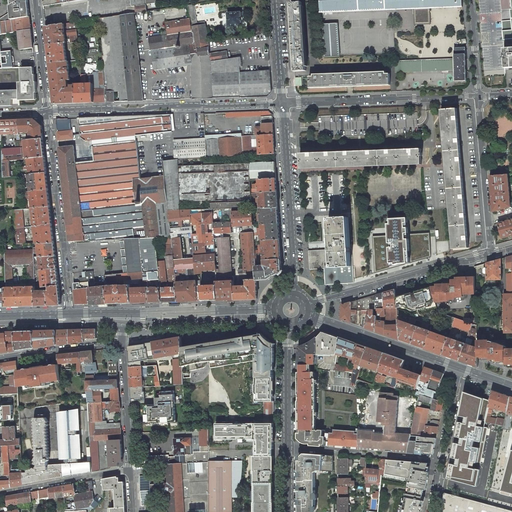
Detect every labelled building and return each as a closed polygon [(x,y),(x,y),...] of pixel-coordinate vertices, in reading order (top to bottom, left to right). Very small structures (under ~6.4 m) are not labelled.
[(26,3),(28,2),(27,0),(18,0),(17,0),(9,0),(10,5),(9,5),(10,12),(0,18),(0,21),(28,17),(27,11),(28,11),(28,10),(29,10),(29,9),(28,9),(28,8),(27,8),(26,8),(26,3)] [(42,0),(43,6),(82,0),(130,0),(132,6),(135,6),(136,13),(143,12),(147,11),(146,4),(145,0),(42,0)] [(462,0),(353,0),(321,1),(321,13),(414,9),(415,25),(430,24),(430,8),(462,7),(462,0)] [(511,0),(510,0),(511,10),(510,10),(511,20),(511,28),(503,29),(503,39),(511,38),(511,0)] [(302,2),(290,3),(295,71),(306,71),(306,67),(307,67),(307,56),(305,56),(305,50),(304,50),(303,23),(303,17),(304,17),(304,6),(302,6),(302,2)] [(194,4),(188,5),(189,16),(196,15),(194,4)] [(93,74),(94,102),(115,102),(114,91),(119,91),(120,101),(143,101),(134,18),(143,16),(143,12),(136,13),(100,18),(104,55),(102,55),(104,72),(93,73),(93,74)] [(241,12),(227,13),(228,27),(242,26),(241,12)] [(0,34),(19,32),(31,30),(29,17),(28,17),(0,21),(0,34)] [(161,32),(161,36),(163,48),(166,68),(191,65),(192,99),(267,96),(271,91),(270,76),(268,72),(264,71),(240,73),(239,67),(242,67),(241,57),(265,54),(265,61),(269,61),(268,46),(239,50),(230,51),(231,58),(228,59),(227,52),(210,54),(208,41),(205,25),(191,27),(190,19),(166,22),(167,31),(161,32)] [(503,29),(511,28),(511,20),(502,21),(503,29)] [(76,22),(46,27),(48,45),(66,43),(66,36),(70,35),(71,43),(79,42),(76,22)] [(338,23),(322,24),(324,57),(340,56),(338,23)] [(33,48),(31,30),(19,32),(21,50),(33,48)] [(161,36),(149,38),(151,50),(152,50),(163,48),(161,36)] [(0,68),(13,68),(12,63),(14,61),(13,57),(11,55),(11,51),(1,52),(0,37),(0,68)] [(66,50),(66,48),(70,47),(71,50),(79,49),(79,42),(71,43),(66,43),(48,45),(49,63),(67,61),(66,51),(66,50)] [(163,48),(152,50),(155,70),(166,68),(163,48)] [(454,59),(395,61),(395,72),(455,70),(455,81),(467,81),(466,69),(466,60),(466,54),(465,48),(454,48),(454,54),(454,59)] [(67,61),(49,63),(52,82),(68,80),(70,79),(68,61),(67,61)] [(99,64),(84,65),(85,72),(100,71),(99,64)] [(0,106),(12,106),(12,99),(36,98),(36,93),(37,93),(36,82),(34,82),(34,67),(21,68),(21,82),(18,82),(19,90),(0,90),(0,106)] [(94,102),(93,74),(82,75),(82,79),(86,79),(87,84),(83,84),(83,82),(82,82),(82,84),(75,84),(75,85),(76,103),(94,102)] [(313,76),(309,77),(310,88),(347,87),(353,87),(390,85),(390,74),(386,74),(313,76)] [(68,80),(52,82),(54,104),(76,103),(75,85),(71,85),(71,86),(71,87),(69,88),(68,80)] [(443,110),(441,110),(453,249),(455,249),(468,248),(457,109),(443,110)] [(318,116),(319,138),(421,134),(421,136),(424,135),(423,128),(418,129),(417,112),(318,116)] [(173,131),(171,114),(79,118),(81,137),(85,141),(135,135),(173,131)] [(67,131),(65,118),(56,119),(57,132),(67,131)] [(14,141),(15,149),(2,150),(2,161),(9,161),(23,160),(22,154),(21,143),(20,132),(19,120),(1,121),(2,134),(16,134),(16,140),(14,141)] [(34,120),(19,120),(20,132),(30,131),(31,139),(32,139),(33,139),(43,138),(41,126),(41,125),(39,125),(35,122),(35,120),(34,120)] [(255,127),(256,135),(256,136),(257,136),(258,135),(263,135),(274,134),(273,123),(262,123),(262,125),(256,125),(256,127),(255,127)] [(67,131),(57,132),(58,140),(73,138),(72,130),(67,131)] [(207,158),(243,156),(242,136),(242,133),(205,135),(205,138),(207,158)] [(257,138),(257,136),(256,136),(256,135),(250,136),(242,136),(243,156),(252,155),(259,155),(275,154),(274,134),(263,135),(258,135),(259,148),(251,148),(251,139),(257,138)] [(27,154),(27,159),(29,159),(28,159),(45,157),(43,138),(33,139),(23,140),(21,143),(22,154),(27,154)] [(179,160),(207,158),(205,138),(174,140),(175,159),(175,160),(179,159),(179,160)] [(59,148),(66,219),(94,216),(93,209),(137,204),(134,180),(140,179),(140,178),(136,141),(92,146),(94,161),(75,163),(74,146),(59,148)] [(421,149),(300,153),(301,167),(301,169),(421,164),(421,163),(421,156),(422,156),(422,153),(421,153),(421,149)] [(30,174),(47,173),(45,157),(28,159),(29,159),(30,174)] [(164,176),(140,178),(140,179),(134,180),(137,204),(137,205),(143,205),(147,239),(155,238),(171,237),(169,211),(180,210),(179,166),(179,160),(179,159),(175,160),(162,161),(164,176)] [(9,161),(2,161),(3,178),(11,177),(9,161)] [(259,179),(276,178),(275,162),(179,166),(180,210),(212,209),(232,208),(252,208),(251,193),(251,189),(250,180),(259,180),(259,179)] [(25,183),(26,192),(31,192),(48,190),(47,173),(30,174),(29,174),(30,182),(25,183)] [(511,207),(508,174),(490,176),(493,212),(511,207)] [(259,188),(260,193),(277,192),(276,178),(259,179),(259,180),(259,184),(252,184),(252,189),(259,188)] [(33,208),(50,206),(48,190),(31,192),(31,196),(26,196),(26,201),(32,200),(33,208)] [(260,193),(261,208),(278,207),(277,192),(260,193)] [(137,205),(137,204),(93,209),(94,216),(66,219),(69,241),(101,241),(125,239),(128,273),(143,271),(159,270),(158,262),(155,238),(147,239),(143,205),(137,205)] [(52,224),(50,206),(33,208),(35,226),(52,224)] [(262,221),(262,224),(279,224),(278,207),(261,208),(262,213),(257,214),(258,221),(262,221)] [(233,226),(253,225),(254,225),(253,210),(232,212),(232,208),(212,209),(216,269),(216,272),(217,286),(217,285),(217,300),(235,300),(234,286),(234,276),(232,276),(229,237),(223,238),(223,235),(221,235),(221,233),(232,233),(231,222),(225,222),(225,221),(221,221),(221,223),(220,223),(220,218),(233,217),(233,226)] [(14,210),(16,228),(24,228),(22,209),(14,210)] [(175,270),(178,269),(187,269),(195,268),(195,270),(216,269),(212,209),(180,210),(169,211),(171,237),(171,240),(175,270)] [(337,218),(329,218),(330,239),(331,249),(309,251),(310,269),(324,269),(325,285),(354,283),(352,248),(350,248),(348,217),(340,217),(340,219),(339,219),(339,217),(338,217),(338,219),(337,219),(337,218)] [(389,235),(373,236),(375,273),(387,270),(391,268),(395,267),(395,265),(397,265),(399,265),(399,266),(408,263),(410,263),(422,260),(425,258),(431,257),(430,237),(430,233),(409,234),(408,218),(388,219),(389,235)] [(502,238),(511,235),(511,219),(498,223),(502,238)] [(54,243),(52,224),(35,226),(37,244),(38,244),(54,243)] [(263,235),(263,241),(280,239),(279,224),(262,224),(262,228),(258,228),(257,225),(254,225),(253,225),(254,229),(254,233),(258,233),(258,235),(263,235)] [(26,244),(24,228),(16,228),(17,244),(18,244),(26,244)] [(238,274),(256,273),(256,267),(256,264),(256,261),(255,251),(255,241),(254,233),(254,229),(247,229),(247,232),(244,233),(247,269),(238,269),(238,274)] [(281,259),(280,239),(263,241),(263,245),(259,245),(260,251),(255,251),(256,261),(281,259)] [(175,275),(175,270),(172,245),(171,240),(168,240),(169,245),(165,246),(170,287),(167,287),(167,284),(160,284),(162,302),(178,301),(175,275)] [(39,253),(40,257),(56,256),(54,243),(38,244),(38,248),(34,248),(34,249),(34,254),(39,253)] [(18,249),(18,244),(17,244),(5,244),(6,283),(10,283),(13,282),(13,268),(23,268),(24,282),(35,282),(35,271),(35,260),(34,257),(34,254),(34,249),(18,249)] [(40,260),(41,270),(57,269),(56,256),(40,257),(40,260)] [(281,259),(256,261),(256,264),(258,263),(259,263),(259,262),(264,262),(264,266),(256,267),(256,273),(256,279),(256,280),(257,280),(268,279),(272,276),(276,275),(279,274),(282,270),(281,259)] [(501,259),(487,263),(487,268),(485,268),(484,269),(484,273),(485,273),(487,273),(487,284),(493,284),(493,280),(496,280),(502,280),(501,259)] [(188,279),(187,279),(187,281),(196,281),(196,275),(196,274),(195,270),(195,268),(187,269),(188,279)] [(49,286),(59,285),(57,269),(41,270),(43,286),(43,287),(49,287),(49,286)] [(187,269),(178,269),(178,273),(182,273),(183,277),(187,279),(188,279),(187,269)] [(159,270),(143,271),(144,278),(144,280),(148,280),(148,288),(148,302),(162,302),(160,284),(160,282),(159,270)] [(79,278),(79,283),(88,282),(94,282),(93,271),(85,272),(85,277),(79,278)] [(148,288),(144,288),(142,288),(142,284),(141,284),(141,282),(140,282),(139,279),(144,278),(143,271),(128,273),(131,303),(148,302),(148,288)] [(128,273),(105,275),(105,282),(108,304),(131,303),(128,273)] [(201,293),(197,293),(196,281),(187,281),(180,282),(179,274),(175,275),(178,301),(202,301),(201,293)] [(476,293),(475,276),(467,276),(468,278),(460,279),(460,281),(455,281),(452,281),(452,283),(444,283),(444,285),(436,285),(436,287),(431,287),(434,300),(456,299),(456,297),(463,297),(463,294),(476,293)] [(234,286),(235,300),(257,299),(257,280),(256,280),(256,279),(247,279),(247,285),(244,285),(244,286),(234,286)] [(79,283),(73,283),(74,289),(76,305),(90,304),(89,288),(89,285),(88,282),(79,283)] [(96,282),(96,287),(89,288),(90,304),(108,304),(105,282),(96,282)] [(48,291),(48,306),(61,305),(59,285),(49,286),(49,287),(50,291),(48,291)] [(201,286),(200,286),(201,293),(202,301),(217,300),(217,285),(217,286),(201,286)] [(36,306),(48,306),(48,291),(40,291),(39,289),(43,289),(43,287),(43,286),(40,286),(36,287),(36,291),(35,291),(36,306)] [(35,291),(36,291),(36,287),(11,288),(6,288),(7,307),(36,306),(35,291)] [(402,295),(396,297),(397,308),(407,305),(408,308),(414,310),(427,307),(428,307),(427,305),(430,304),(430,303),(433,301),(433,300),(434,300),(431,287),(415,291),(416,293),(404,296),(402,296),(402,295)] [(385,320),(391,320),(391,315),(394,315),(394,320),(398,320),(398,315),(397,308),(396,297),(395,290),(387,292),(384,293),(384,306),(384,309),(385,317),(385,320)] [(384,293),(376,295),(376,306),(384,306),(384,293)] [(499,316),(499,333),(511,332),(511,294),(507,294),(499,294),(499,311),(499,316)] [(357,310),(357,311),(362,311),(370,310),(374,310),(376,309),(376,306),(376,295),(358,300),(357,310)] [(357,315),(357,311),(357,310),(358,300),(352,302),(341,305),(341,319),(352,323),(356,325),(357,315)] [(375,331),(384,334),(385,325),(385,322),(383,322),(383,321),(382,321),(382,319),(381,319),(381,317),(385,317),(384,309),(376,309),(376,316),(375,331)] [(363,319),(361,326),(365,328),(375,331),(376,316),(374,315),(374,310),(370,310),(362,311),(361,314),(370,314),(370,315),(367,315),(366,319),(363,319)] [(438,312),(436,318),(453,324),(455,318),(438,312)] [(398,320),(398,326),(400,340),(412,344),(418,327),(414,325),(416,320),(411,318),(409,323),(401,321),(401,315),(398,315),(398,320)] [(452,326),(470,332),(471,328),(472,324),(455,318),(453,324),(452,326)] [(422,328),(418,327),(412,344),(425,348),(431,331),(427,330),(429,324),(424,322),(422,328)] [(398,326),(385,325),(384,334),(400,340),(398,326)] [(468,336),(477,340),(477,330),(471,328),(470,332),(468,336)] [(84,342),(84,329),(69,330),(70,343),(84,342)] [(97,340),(96,329),(84,329),(84,342),(97,340)] [(57,330),(34,331),(35,348),(58,345),(57,330)] [(70,343),(69,330),(57,330),(58,345),(70,343)] [(34,331),(15,332),(16,340),(16,343),(17,350),(35,348),(34,331)] [(317,337),(317,354),(337,354),(339,337),(322,331),(317,337)] [(425,348),(442,354),(448,337),(431,331),(425,348)] [(16,340),(15,332),(0,332),(0,353),(17,350),(16,343),(7,344),(6,341),(16,340)] [(182,354),(183,374),(190,373),(190,371),(204,368),(205,367),(206,366),(205,361),(209,361),(210,368),(256,360),(256,377),(263,377),(263,338),(261,338),(261,336),(261,334),(248,336),(209,343),(208,344),(207,345),(207,346),(207,347),(203,348),(203,347),(202,346),(202,345),(201,345),(200,345),(182,348),(182,354)] [(263,377),(273,377),(273,346),(273,344),(272,344),(270,342),(269,341),(268,339),(265,337),(264,335),(263,334),(263,338),(263,377)] [(182,354),(182,348),(181,337),(152,342),(155,358),(174,355),(182,354)] [(304,345),(298,347),(298,364),(309,364),(314,364),(314,354),(317,354),(317,337),(313,340),(310,342),(307,344),(304,345)] [(354,364),(354,362),(357,343),(339,337),(337,354),(350,358),(349,363),(351,363),(354,364)] [(453,339),(448,337),(442,354),(459,360),(465,343),(453,339)] [(459,360),(478,367),(478,356),(477,348),(471,345),(472,340),(467,338),(465,343),(459,360)] [(509,367),(511,367),(511,349),(505,349),(505,346),(491,341),(489,341),(489,340),(477,341),(477,348),(478,356),(481,356),(481,357),(486,357),(486,359),(489,359),(489,360),(497,363),(505,363),(505,366),(509,367)] [(139,345),(128,346),(129,367),(142,366),(154,366),(157,365),(156,363),(155,358),(152,342),(138,344),(139,345)] [(354,362),(362,365),(368,347),(357,343),(354,362)] [(362,365),(379,371),(385,353),(368,347),(362,365)] [(81,352),(81,361),(86,361),(86,364),(93,363),(92,351),(85,352),(81,352)] [(77,363),(78,372),(81,372),(81,361),(81,352),(58,355),(59,364),(77,363)] [(385,353),(379,371),(384,372),(395,376),(399,378),(402,369),(405,360),(385,353)] [(183,374),(182,354),(174,355),(174,358),(173,358),(173,359),(175,359),(176,385),(183,384),(183,379),(183,374)] [(17,369),(17,361),(0,363),(1,368),(5,368),(5,370),(17,369)] [(117,361),(108,362),(109,375),(118,374),(117,361)] [(170,380),(172,380),(170,365),(163,366),(161,366),(160,364),(160,363),(156,363),(157,365),(158,376),(160,386),(171,385),(170,380)] [(61,380),(59,364),(17,370),(18,375),(18,384),(18,386),(18,387),(27,386),(32,385),(33,388),(44,386),(44,383),(54,382),(61,380)] [(304,443),(306,443),(310,443),(310,445),(359,449),(358,430),(334,428),(333,431),(330,432),(326,431),(326,428),(317,428),(316,388),(316,377),(313,377),(313,370),(309,370),(309,364),(298,364),(299,438),(301,441),(302,442),(304,443)] [(129,367),(130,377),(143,377),(142,366),(129,367)] [(429,384),(440,387),(444,373),(434,370),(425,367),(421,376),(420,381),(426,383),(427,380),(430,381),(429,384)] [(374,385),(375,381),(377,375),(360,369),(360,371),(357,379),(374,385)] [(399,378),(398,380),(418,387),(418,384),(420,381),(421,376),(402,369),(399,378)] [(382,376),(384,372),(379,371),(377,375),(375,381),(383,384),(386,377),(382,376)] [(88,403),(119,401),(118,374),(109,375),(94,376),(95,381),(87,381),(88,403)] [(395,376),(391,387),(395,388),(398,380),(399,378),(395,376)] [(143,377),(130,377),(131,388),(143,387),(143,377)] [(263,402),(274,402),(273,377),(263,377),(256,377),(255,384),(255,393),(256,393),(255,401),(263,401),(263,402)] [(419,394),(425,396),(428,389),(428,388),(425,387),(418,384),(418,387),(416,393),(419,394)] [(148,389),(149,389),(149,387),(143,387),(131,388),(131,399),(144,398),(143,390),(148,389)] [(434,399),(436,399),(439,392),(428,389),(425,396),(430,397),(434,399)] [(507,411),(510,396),(492,390),(490,400),(488,407),(489,407),(507,411)] [(393,396),(394,394),(380,393),(378,422),(383,422),(389,423),(389,425),(396,426),(398,397),(393,396)] [(174,394),(161,395),(161,398),(155,398),(156,404),(144,405),(145,424),(154,423),(154,426),(168,425),(168,422),(176,422),(174,394)] [(419,394),(418,400),(429,403),(430,397),(425,396),(419,394)] [(490,400),(467,394),(461,419),(469,420),(467,429),(464,428),(461,441),(465,442),(464,449),(458,448),(455,462),(459,463),(458,468),(449,466),(445,481),(476,489),(491,426),(485,425),(485,422),(487,417),(488,413),(489,408),(489,407),(488,407),(490,400)] [(504,426),(503,428),(511,430),(511,423),(511,397),(510,396),(507,411),(506,414),(505,420),(504,426)] [(436,399),(434,399),(432,410),(442,412),(444,402),(436,399)] [(112,411),(120,410),(119,401),(88,403),(89,430),(121,428),(120,422),(107,423),(107,421),(105,421),(104,407),(111,407),(112,411)] [(274,402),(263,402),(263,423),(274,423),(274,402)] [(437,438),(440,422),(434,421),(433,421),(431,428),(426,427),(429,413),(430,413),(430,414),(441,416),(442,412),(432,410),(417,407),(411,434),(411,435),(421,436),(437,438)] [(64,477),(92,472),(91,462),(78,463),(77,458),(81,458),(79,434),(76,435),(76,430),(79,430),(78,411),(61,412),(63,459),(66,459),(65,460),(65,461),(66,462),(67,462),(68,468),(64,468),(64,477)] [(504,426),(505,420),(497,418),(497,419),(487,417),(485,422),(504,426)] [(46,418),(35,418),(34,421),(35,421),(34,424),(35,425),(34,427),(35,428),(34,430),(35,431),(34,433),(36,434),(34,437),(36,437),(35,440),(36,440),(35,443),(36,444),(35,446),(36,447),(35,449),(36,450),(35,452),(36,453),(35,455),(37,456),(35,461),(36,461),(35,464),(37,465),(38,469),(26,469),(27,472),(23,473),(23,485),(64,477),(64,468),(63,464),(53,465),(48,466),(48,462),(49,460),(48,458),(49,458),(48,456),(49,455),(48,453),(49,452),(48,449),(49,449),(48,446),(49,445),(48,443),(49,442),(47,440),(49,439),(47,437),(48,436),(47,434),(48,433),(47,431),(48,430),(47,427),(48,427),(47,426),(49,425),(47,423),(49,422),(46,418)] [(256,453),(256,456),(274,456),(274,453),(274,449),(274,441),(274,423),(263,423),(235,423),(235,425),(230,425),(230,423),(216,423),(216,439),(256,439),(256,442),(256,445),(256,450),(256,453)] [(396,433),(396,426),(389,425),(388,434),(396,435),(396,433)] [(15,426),(4,427),(5,440),(16,439),(15,426)] [(121,439),(121,428),(89,430),(90,441),(97,441),(109,440),(121,439)] [(174,439),(175,456),(169,457),(169,464),(209,461),(209,450),(209,429),(200,429),(200,451),(193,452),(193,454),(192,454),(191,438),(181,438),(181,437),(176,437),(176,439),(174,439)] [(411,434),(399,433),(399,435),(396,435),(388,434),(374,433),(368,433),(368,431),(358,430),(359,449),(407,452),(410,440),(411,435),(411,434)] [(416,440),(410,440),(407,452),(416,453),(434,454),(437,438),(421,436),(421,441),(418,440),(416,440)] [(0,445),(3,446),(9,445),(9,455),(22,454),(21,444),(21,439),(16,439),(5,440),(0,440),(0,445)] [(109,440),(110,466),(118,466),(118,462),(123,462),(121,439),(109,440)] [(90,441),(91,462),(92,472),(99,471),(97,441),(90,441)] [(511,450),(500,493),(511,496),(511,450)] [(318,470),(334,471),(333,455),(304,453),(299,458),(299,511),(314,511),(314,506),(316,506),(315,472),(317,471),(318,470)] [(23,473),(22,454),(9,455),(10,475),(10,477),(11,487),(23,485),(23,473)] [(169,457),(169,455),(166,455),(163,455),(150,456),(147,456),(144,456),(145,465),(167,464),(169,464),(169,457)] [(273,511),(274,456),(256,456),(254,456),(254,470),(255,470),(255,502),(254,502),(253,511),(273,511)] [(410,478),(408,486),(424,489),(427,490),(429,478),(430,463),(421,462),(421,465),(413,463),(413,462),(387,460),(387,468),(386,473),(407,477),(410,478)] [(140,475),(140,487),(143,487),(144,494),(141,494),(142,506),(151,506),(151,497),(169,496),(169,511),(209,511),(209,461),(169,464),(167,464),(168,483),(150,484),(150,475),(140,475)] [(232,462),(232,461),(209,461),(209,511),(231,511),(232,497),(237,497),(239,489),(241,480),(242,473),(242,462),(232,462)] [(379,470),(366,469),(366,471),(366,476),(366,479),(377,481),(379,470)] [(0,488),(11,487),(10,477),(8,477),(9,479),(2,479),(2,481),(0,481),(0,488)] [(125,511),(124,482),(120,482),(119,477),(114,478),(114,477),(102,479),(104,490),(115,489),(116,507),(111,508),(110,511),(125,511)] [(73,484),(64,486),(65,496),(65,511),(90,511),(99,504),(98,503),(94,500),(92,491),(90,491),(90,488),(88,481),(84,482),(86,492),(75,494),(73,484)] [(65,496),(64,486),(48,489),(49,498),(65,496)] [(408,486),(407,493),(423,496),(424,489),(408,486)] [(31,502),(32,501),(31,498),(31,492),(18,494),(19,503),(29,501),(31,501),(31,502)] [(423,496),(407,493),(403,511),(422,511),(423,510),(422,510),(423,502),(422,502),(422,500),(423,496)] [(451,495),(444,493),(440,511),(511,511),(495,507),(488,505),(469,500),(451,495)] [(18,494),(6,496),(7,505),(8,505),(19,503),(18,494)]
